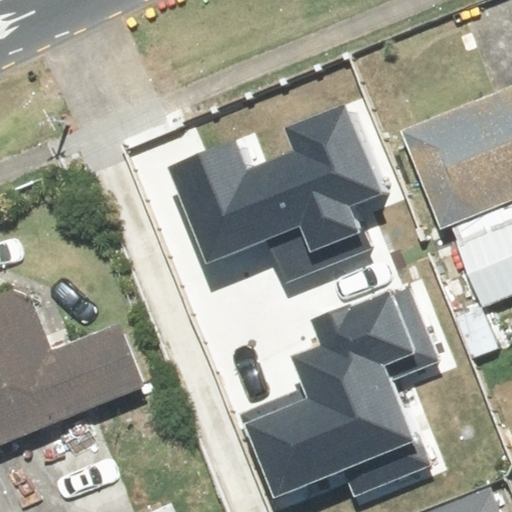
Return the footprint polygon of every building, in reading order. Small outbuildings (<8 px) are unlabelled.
[(511,90),(400,135),(439,235),(511,206),(511,90)] [(226,147),(174,168),(213,263),(275,239),(291,279),(371,247),(351,198),(382,186),(345,94),(275,122),(285,148),(235,168),(226,147)] [(304,393),(246,414),(275,493),(346,468),(355,493),(425,468),(395,387),(441,370),(410,282),(312,317),(323,347),(292,358),(304,393)] [(25,291),(0,300),(0,451),(145,396),(120,331),(50,357),(25,291)] [(511,511),(511,475),(509,469),(395,509),(396,511),(511,511)]
